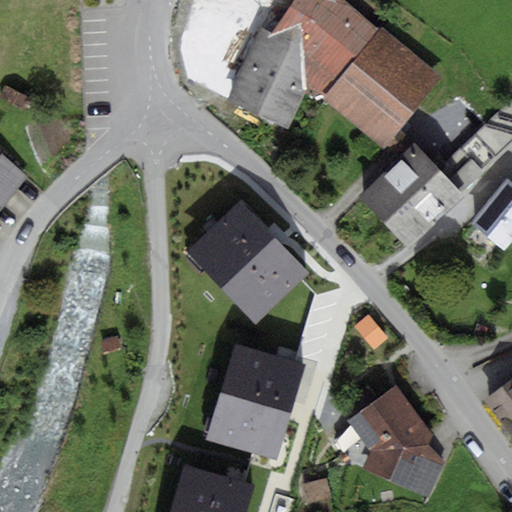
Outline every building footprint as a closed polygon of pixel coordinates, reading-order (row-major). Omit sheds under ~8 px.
[(324,96),(379,29),(344,0),(295,0),(272,32),(261,27),(227,103),(289,130),(308,87),(324,96)] [(383,148),(442,76),(381,26),(379,29),(324,96),(322,98),(383,148)] [(438,155),(431,161),(466,197),(511,147),(511,98),(446,161),(438,155)] [(414,142),(359,196),(410,248),(466,197),(431,161),(414,142)] [(0,211),(26,178),(0,158),(0,211)] [(511,181),(506,177),(469,223),(505,251),(511,242),(511,181)] [(236,186),(179,239),(263,324),(320,270),(236,186)] [(300,359),(210,330),(174,446),(264,471),(300,359)] [(511,377),(485,399),(511,437),(511,377)] [(437,435),(398,389),(352,426),(372,452),(364,472),(433,500),(446,467),(429,447),(437,435)] [(237,511),(247,481),(171,461),(153,511),(237,511)]
